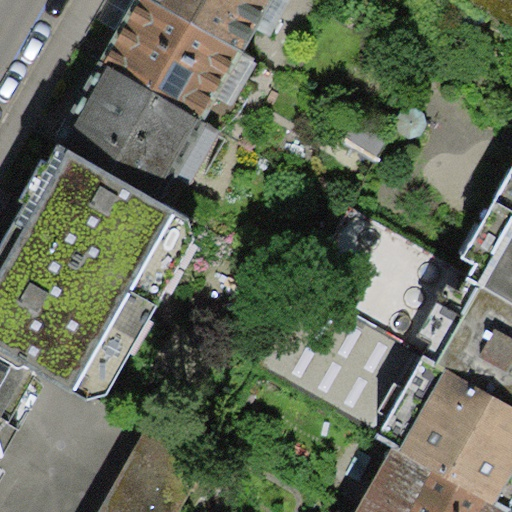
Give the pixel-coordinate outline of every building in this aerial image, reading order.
[(234,54),(138,0),(136,0),(109,49),(98,69),(193,124),(234,54)] [(264,0),(138,0),(234,54),(264,0)] [(511,0),(456,0),(511,31),(511,0)] [(193,124),(98,69),(66,125),(53,147),(153,204),(198,126),(193,124)] [(44,162),(42,167),(36,164),(14,203),(6,199),(0,210),(0,220),(139,300),(184,222),(153,204),(53,147),(44,162)] [(511,193),(462,280),(511,308),(511,193)] [(300,291),(511,412),(511,308),(462,280),(344,213),(300,291)] [(0,353),(32,371),(82,400),(139,300),(0,220),(0,353)] [(511,412),(300,291),(255,370),(407,457),(503,511),(511,495),(511,412)] [(0,511),(0,427),(32,371),(0,353),(0,511),(173,511),(200,467),(144,435),(100,511),(0,511)] [(502,511),(503,511),(407,457),(375,511),(502,511)]
